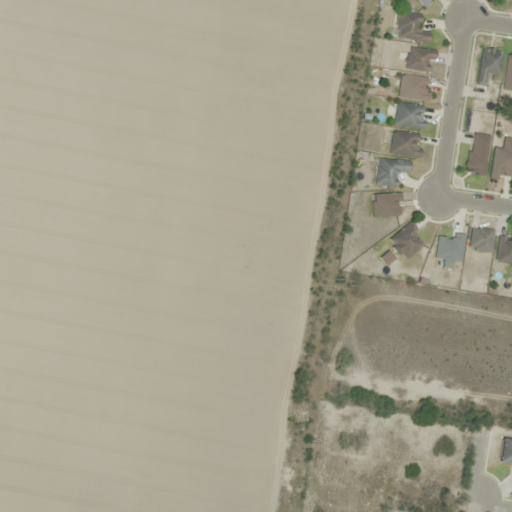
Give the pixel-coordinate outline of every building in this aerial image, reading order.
[(418,30),(422,17),(400,12),(395,36),(426,44),(428,32),(418,30)] [(406,70),(433,71),(433,49),(406,48),(406,70)] [(487,74),(498,76),(502,52),(482,48),(475,84),(485,85),(487,74)] [(400,99),(429,99),(429,76),(400,76),(400,99)] [(423,128),(425,106),(393,103),(391,125),(423,128)] [(389,153),(418,158),(422,135),(393,130),(389,153)] [(488,135),(469,133),(465,174),(485,175),(488,135)] [(511,180),(511,169),(511,138),(504,137),(503,147),(494,146),(490,177),(511,180)] [(408,161),(378,157),(374,185),(395,187),(397,171),(407,173),(408,161)] [(405,261),(425,241),(407,223),(387,243),(405,261)] [(468,250),(491,252),(493,230),(471,227),(468,250)] [(438,238),(434,259),(459,264),(465,235),(453,232),(451,241),(438,238)] [(511,235),(502,233),(496,261),(511,264),(511,235)] [(511,440),(499,439),(496,464),(511,465),(511,440)]
